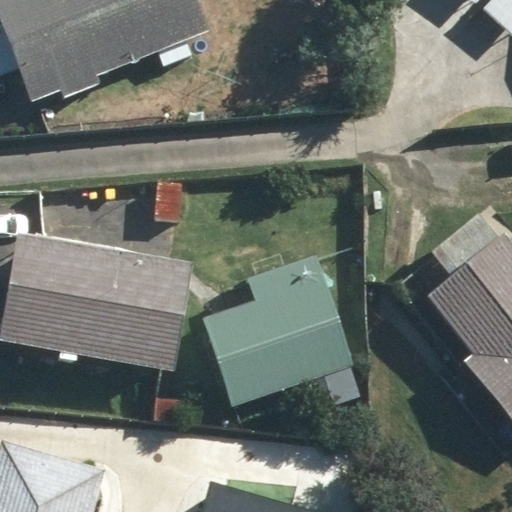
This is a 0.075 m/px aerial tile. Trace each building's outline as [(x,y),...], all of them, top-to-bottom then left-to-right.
[(0,0),(0,71),(25,61),(38,93),(214,22),(205,0),(0,0)] [(478,0),(451,0),(465,14),(478,0)] [(511,30),(511,0),(490,0),(473,17),(499,44),(511,30)] [(160,176),(160,201),(189,201),(188,175),(160,176)] [(3,327),(178,358),(197,254),(21,223),(3,327)] [(467,352),(511,409),(511,227),(434,286),(478,343),(467,352)] [(204,312),(234,399),(358,357),(321,248),(250,272),(257,293),(204,312)] [(156,414),(182,416),(184,396),(158,394),(156,414)] [(0,511),(93,511),(109,462),(7,431),(0,454),(0,511)] [(318,511),(211,482),(202,511),(318,511)]
